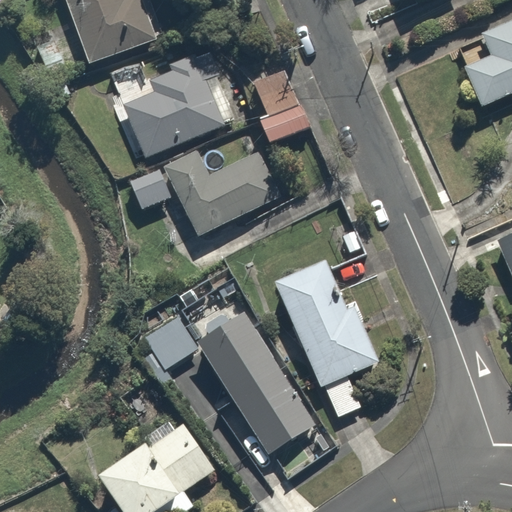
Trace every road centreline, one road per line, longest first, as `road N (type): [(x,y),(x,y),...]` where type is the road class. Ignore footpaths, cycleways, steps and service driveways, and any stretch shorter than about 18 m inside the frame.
road 1 (residential): [(311,0),(448,316),(498,483)]
road 2 (residential): [(362,511),(425,486),(498,483)]
